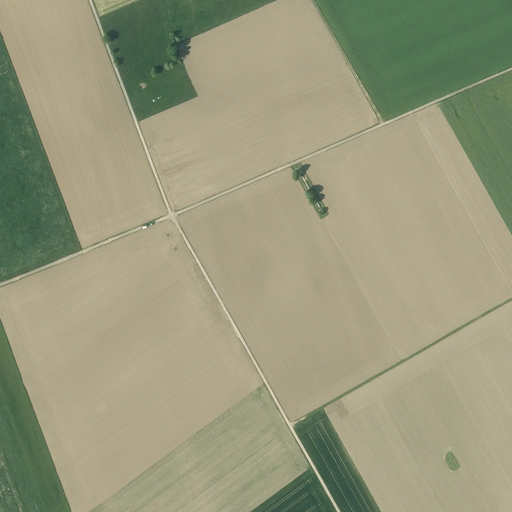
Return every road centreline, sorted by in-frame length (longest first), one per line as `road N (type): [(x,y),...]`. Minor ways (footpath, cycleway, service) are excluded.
road 1 (track): [(339,511),(167,206),(89,0)]
road 2 (track): [(0,284),(383,124)]
road 3 (track): [(293,428),(511,303)]
road 4 (track): [(383,124),(312,0)]
road 5 (track): [(511,68),(383,124)]
